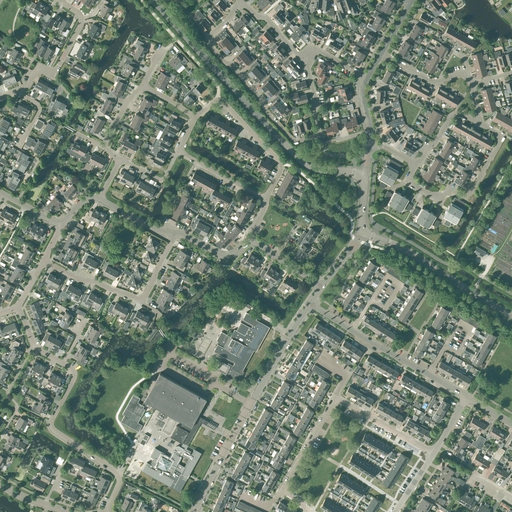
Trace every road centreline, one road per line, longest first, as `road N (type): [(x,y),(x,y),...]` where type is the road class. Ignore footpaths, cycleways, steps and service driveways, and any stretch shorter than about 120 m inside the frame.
road 1 (secondary): [(363,179),(299,161),(153,0)]
road 2 (residential): [(312,138),(293,140),(210,53),(208,38),(242,0)]
road 3 (residential): [(43,260),(136,299),(171,235)]
road 4 (secondary): [(511,315),(362,232)]
road 5 (residential): [(415,165),(412,184),(430,194),(471,192),(501,138),(479,123)]
road 6 (residential): [(264,199),(282,165),(218,100),(195,118)]
road 7 (residential): [(264,199),(177,152),(195,118)]
road 8 (residential): [(18,92),(38,68),(56,69),(81,24),(57,0)]
road 9 (tertiary): [(194,511),(251,404)]
